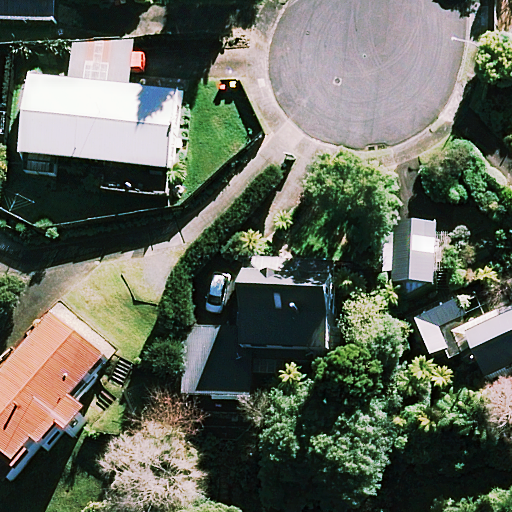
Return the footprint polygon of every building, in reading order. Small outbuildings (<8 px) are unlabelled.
[(0,0),(0,20),(56,22),(56,0),(0,0)] [(135,43),(76,38),(72,80),(31,77),(25,155),(105,162),(103,191),(172,197),(181,94),(131,90),(135,43)] [(439,220),(400,217),(395,285),(434,288),(439,220)] [(187,325),(185,394),(253,396),(254,346),(331,349),(334,262),(249,259),(246,327),(187,325)] [(467,297),(412,317),(431,369),(464,357),(478,394),(511,381),(511,311),(477,324),(467,297)] [(0,366),(0,456),(3,454),(17,467),(59,425),(66,432),(89,409),(73,393),(106,360),(57,310),(0,366)]
